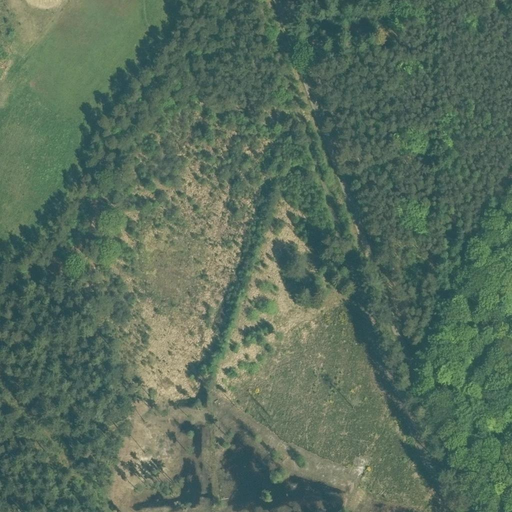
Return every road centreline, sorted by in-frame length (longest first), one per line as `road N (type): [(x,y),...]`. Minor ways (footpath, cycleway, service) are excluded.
road 1 (unclassified): [(469,511),(276,0)]
road 2 (track): [(118,511),(0,381)]
